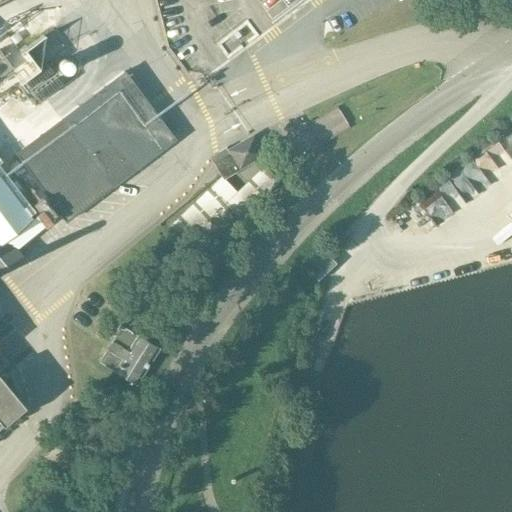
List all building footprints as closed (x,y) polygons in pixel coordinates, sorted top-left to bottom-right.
[(0,0),(0,426),(2,425),(23,407),(0,379),(0,274),(22,256),(16,248),(43,226),(35,216),(31,219),(0,177),(0,0)] [(29,89),(58,72),(39,42),(25,50),(37,70),(23,78),(29,89)] [(0,76),(12,68),(0,51),(0,76)] [(65,222),(174,140),(124,72),(14,154),(65,222)] [(319,137),(349,127),(343,109),(313,119),(319,137)] [(261,155),(262,150),(257,140),(252,139),(235,149),(234,154),(217,164),(225,178),(236,171),(234,167),(240,163),(245,165),(261,155)] [(198,262),(281,182),(265,165),(238,192),(223,176),(167,229),(198,262)] [(319,282),(337,264),(322,250),(305,267),(319,282)] [(136,335),(139,330),(138,326),(123,317),(119,318),(115,323),(120,326),(98,361),(136,385),(158,349),(136,335)]
